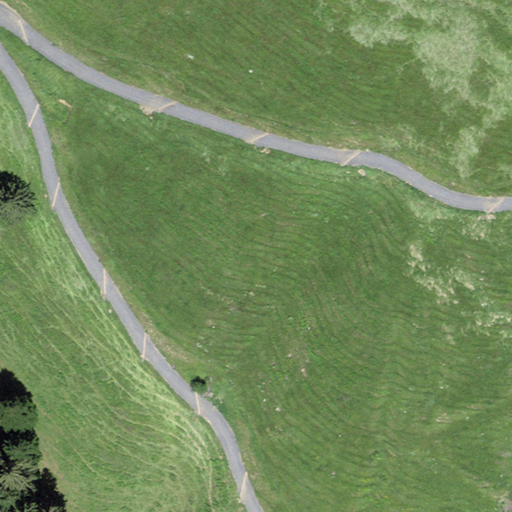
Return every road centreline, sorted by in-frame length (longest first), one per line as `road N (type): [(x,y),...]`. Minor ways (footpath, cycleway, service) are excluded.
road 1 (track): [(511,204),(449,198),(395,164),(245,136),(72,65),(0,15)]
road 2 (track): [(0,58),(33,103),(55,177),(84,234),(168,368),(215,421),(254,511)]
